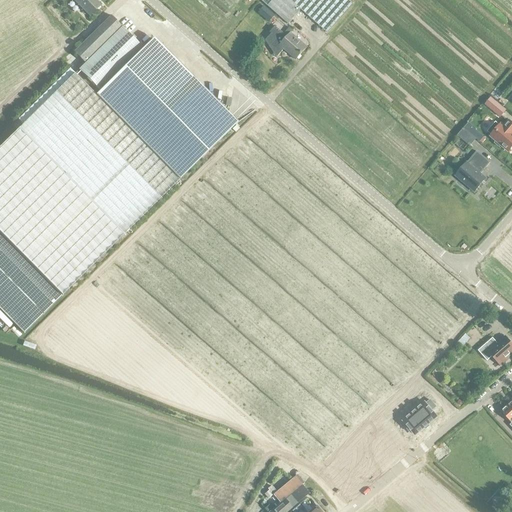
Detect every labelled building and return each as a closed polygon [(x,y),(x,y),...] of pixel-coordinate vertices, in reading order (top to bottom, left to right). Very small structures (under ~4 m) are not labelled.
[(95,0),(70,0),(71,1),(72,0),(74,0),(90,15),(100,5),(95,0)] [(301,9),(328,32),(353,4),(348,0),(261,0),(288,24),(301,9)] [(268,21),(274,14),(264,5),(258,11),(268,21)] [(23,124),(0,147),(0,232),(62,296),(236,124),(152,39),(142,49),(109,16),(74,51),(85,63),(80,68),(100,90),(96,95),(70,69),(18,119),(23,124)] [(307,47),(291,33),(293,31),(290,28),(284,34),(275,26),(270,32),(271,33),(266,40),(277,57),(284,49),(296,60),(307,47)] [(491,98),(485,105),(500,117),(506,110),(491,98)] [(496,123),(488,132),(492,135),(490,136),(496,141),(495,143),(499,147),(501,145),(508,152),(511,147),(511,123),(509,121),(504,126),(501,124),(499,126),(496,123)] [(469,123),(464,128),(480,142),(484,137),(476,131),(475,130),(476,129),(469,123)] [(467,163),(456,176),(475,192),(486,179),(480,174),(490,162),(477,152),(467,163)] [(462,347),(470,338),(466,334),(458,343),(462,347)] [(489,342),(478,351),(487,361),(493,356),(501,366),(509,359),(507,357),(511,353),(511,343),(506,337),(505,336),(497,343),(493,338),(489,342)] [(436,407),(430,400),(426,404),(425,403),(404,421),(406,424),(404,425),(410,432),(412,431),(415,435),(424,428),(428,425),(437,417),(432,411),(436,407)] [(506,406),(500,412),(501,412),(502,412),(511,423),(510,425),(511,427),(511,412),(507,407),(506,406)] [(297,474),(274,494),(280,503),(284,499),(302,484),(303,485),(304,483),(297,474)] [(291,508),(309,492),(303,485),(302,484),(284,499),(291,508)] [(286,511),(291,508),(284,499),(280,503),(269,511),(286,511)]
